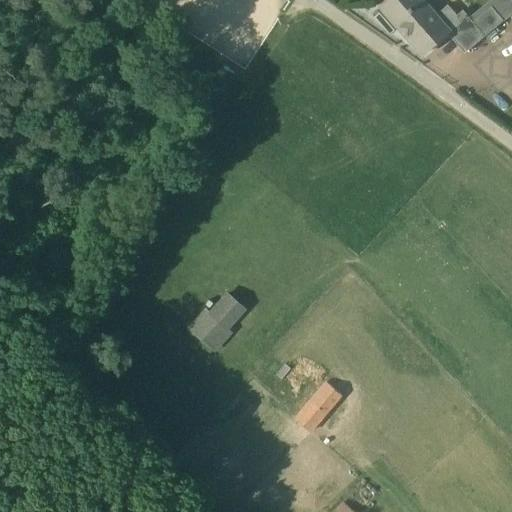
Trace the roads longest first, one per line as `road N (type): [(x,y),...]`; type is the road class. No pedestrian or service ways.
road 1 (unclassified): [(313,0),(511,146)]
road 2 (track): [(0,159),(97,0)]
